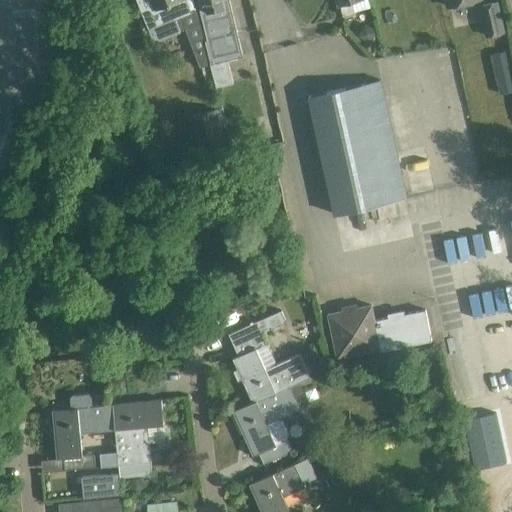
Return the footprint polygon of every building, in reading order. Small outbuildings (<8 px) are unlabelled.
[(186,0),(140,0),(157,41),(185,29),(200,67),(201,67),(205,82),(214,79),(208,57),(200,24),(200,25),(197,9),(191,11),(186,0)] [(208,57),(214,79),(216,87),(233,83),(228,59),(243,56),(229,0),(199,0),(200,2),(205,23),(200,24),(208,57)] [(336,0),(338,5),(340,4),(343,16),(355,13),(352,1),(355,0),(336,0)] [(414,0),(416,13),(408,14),(411,35),(435,31),(430,0),(414,0)] [(498,0),(478,5),(485,37),(506,32),(498,0)] [(511,69),(497,73),(501,94),(511,91),(511,69)] [(382,80),(310,95),(335,212),(391,200),(391,198),(407,195),(382,80)] [(217,109),(188,116),(196,150),(225,143),(217,109)] [(341,357),(380,348),(381,353),(432,341),(425,309),(405,314),(404,309),(387,313),(388,316),(376,319),(373,304),(331,314),(341,357)] [(281,310),(264,318),(269,329),(286,321),(281,310)] [(297,382),(310,376),(300,353),(265,369),(256,348),(267,343),(261,331),(260,332),(255,320),(227,333),(237,353),(230,356),(251,401),(287,385),(288,386),(297,382)] [(287,385),(251,401),(230,410),(251,455),(258,452),(263,463),(291,451),(286,441),(290,432),(283,419),(277,418),(309,403),(299,382),(311,376),(310,376),(297,382),(288,386),(287,385)] [(63,469),(73,468),(88,466),(93,466),(92,453),(80,454),(78,431),(115,428),(112,402),(92,404),(90,393),(70,395),(71,406),(51,408),(55,456),(62,455),(63,469)] [(112,402),(115,428),(119,464),(120,477),(152,474),(151,461),(152,461),(148,425),(162,424),(159,398),(112,402)] [(308,457),(295,463),(248,483),(261,511),(303,511),(302,511),(290,511),(283,496),(305,486),(304,483),(317,477),(308,457)] [(119,495),(117,473),(82,477),(84,499),(119,495)] [(129,481),(127,482),(127,493),(149,492),(148,479),(143,480),(142,478),(129,478),(129,481)]
